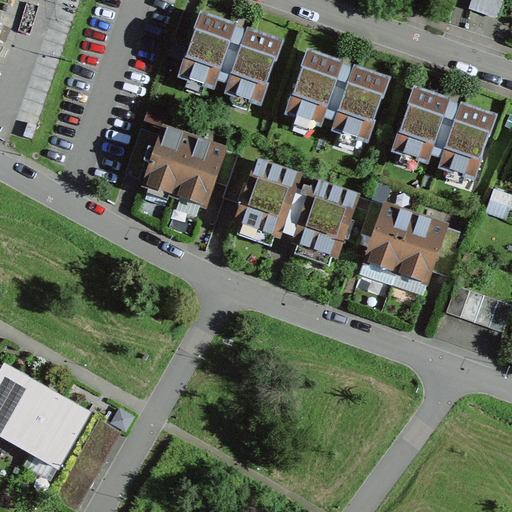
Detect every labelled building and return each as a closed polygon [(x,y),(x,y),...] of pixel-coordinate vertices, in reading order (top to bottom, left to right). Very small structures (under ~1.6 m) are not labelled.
[(502,0),(471,0),(468,9),(496,18),(502,0)] [(237,29),(201,16),(180,75),(216,88),(237,29)] [(282,44),(247,32),(227,91),(262,103),(282,44)] [(343,66),(308,54),(288,112),(323,124),(343,66)] [(389,81),(354,69),(334,129),(369,141),(389,81)] [(450,103),(415,91),(394,150),(429,162),(450,103)] [(495,118),(461,106),(441,166),(475,177),(495,118)] [(195,140),(163,129),(160,137),(156,149),(149,147),(143,161),(146,162),(151,164),(144,185),(175,196),(195,140)] [(143,161),(149,147),(156,149),(160,137),(141,130),(125,174),(140,180),(146,162),(143,161)] [(226,151),(195,140),(175,196),(207,207),(221,168),(226,151)] [(239,156),(226,151),(221,168),(233,172),(239,156)] [(302,177),(257,162),(249,185),(245,184),(238,203),(242,204),(236,222),(242,224),(238,235),(272,246),(275,235),(281,237),(302,177)] [(308,200),(293,242),(299,244),(295,254),(329,267),(333,256),(338,257),(345,238),(358,243),(364,226),(351,221),(356,207),(359,198),(315,182),(312,190),(305,187),(301,197),(308,200)] [(372,203),(359,198),(356,207),(369,211),(372,203)] [(379,222),(385,207),(372,203),(369,211),(367,218),(379,222)] [(416,217),(385,206),(385,207),(379,222),(365,262),(397,274),(416,217)] [(447,228),(416,217),(397,274),(428,284),(432,271),(441,245),(447,229),(447,228)] [(447,229),(441,245),(455,249),(455,248),(460,233),(447,229)] [(451,278),(464,251),(455,248),(455,249),(441,245),(432,271),(451,278)] [(511,306),(511,304),(456,285),(446,312),(503,332),(511,306)] [(0,434),(3,436),(33,383),(4,367),(0,373),(0,434)] [(31,452),(61,399),(33,383),(3,436),(31,452)] [(60,468),(90,416),(61,399),(31,452),(60,468)] [(100,420),(94,431),(116,444),(123,433),(100,420)] [(94,431),(87,443),(109,456),(116,444),(94,431)] [(87,443),(81,455),(103,467),(109,456),(87,443)] [(74,466),(67,477),(90,490),(96,478),(74,466)] [(67,477),(61,488),(83,501),(90,490),(67,477)] [(61,488),(55,500),(77,511),(83,501),(61,488)]
